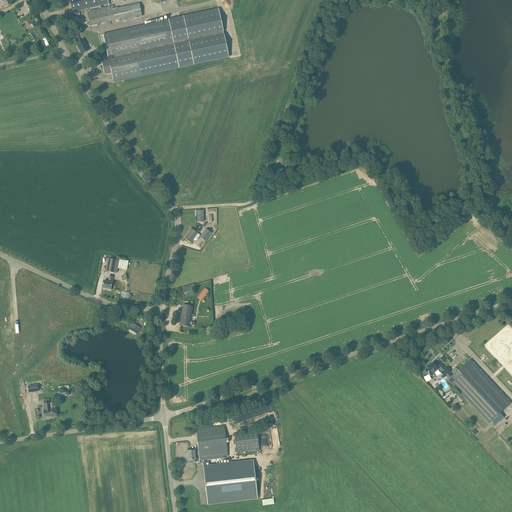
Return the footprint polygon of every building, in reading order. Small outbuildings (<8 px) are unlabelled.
[(110,4),(109,0),(69,0),(73,17),(80,15),(79,10),(99,6),(100,9),(87,11),(90,26),(119,20),(119,22),(142,17),(139,4),(117,8),(117,7),(114,8),(113,6),(102,8),(101,6),(110,4)] [(112,74),(113,82),(228,57),(218,9),(103,34),(109,61),(102,63),(105,75),(112,74)] [(78,43),(76,44),(82,54),(89,50),(83,40),(81,41),(77,35),(75,36),(78,43)] [(99,54),(96,50),(88,55),(90,59),(99,54)] [(204,222),(204,210),(196,211),(196,222),(204,222)] [(197,239),(200,235),(191,229),(184,239),(191,243),(194,237),(197,239)] [(211,233),(205,229),(200,238),(206,242),(211,233)] [(119,261),(108,259),(105,271),(114,273),(114,272),(117,273),(119,261)] [(113,277),(109,276),(108,282),(104,281),(102,288),(111,290),(112,283),(113,277)] [(196,290),(194,284),(182,288),(184,294),(196,290)] [(208,292),(205,289),(197,298),(200,301),(208,292)] [(192,307),(183,305),(180,326),(189,327),(189,325),(191,325),(194,326),(195,322),(190,322),(192,307)] [(449,373),(446,376),(449,379),(447,380),(489,424),(511,403),(470,359),(452,376),(449,373)] [(426,369),(425,370),(431,376),(432,375),(433,373),(435,372),(436,376),(441,374),(441,373),(445,377),(446,376),(449,373),(450,372),(446,368),(446,367),(444,368),(439,363),(435,366),(432,363),(428,366),(425,368),(426,369)] [(38,385),(28,386),(29,393),(39,392),(38,385)] [(50,403),(43,404),(44,410),(45,418),(51,417),(52,418),(57,417),(55,408),(51,409),(50,403)] [(199,454),(199,459),(228,456),(224,426),(196,429),(198,450),(197,450),(198,450),(199,454)] [(259,451),(257,432),(234,435),(237,453),(259,451)] [(199,454),(198,450),(197,450),(187,452),(188,461),(191,461),(191,463),(196,462),(195,455),(199,454)] [(205,461),(203,461),(207,503),(257,497),(253,460),(205,465),(205,461)]
